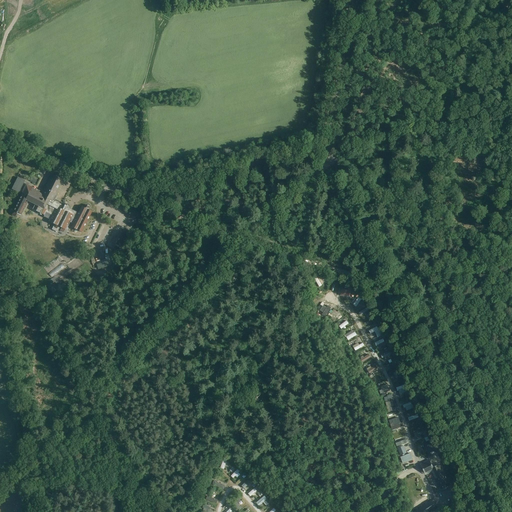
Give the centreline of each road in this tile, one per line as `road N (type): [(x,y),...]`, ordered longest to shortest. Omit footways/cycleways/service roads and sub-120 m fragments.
road 1 (unclassified): [(490,490),(327,147)]
road 2 (track): [(249,240),(0,487)]
road 3 (tertiary): [(327,147),(123,191),(0,133)]
road 4 (track): [(249,240),(395,290)]
road 5 (tertiary): [(327,147),(350,0)]
road 6 (track): [(328,138),(344,0)]
road 7 (track): [(123,191),(245,239)]
